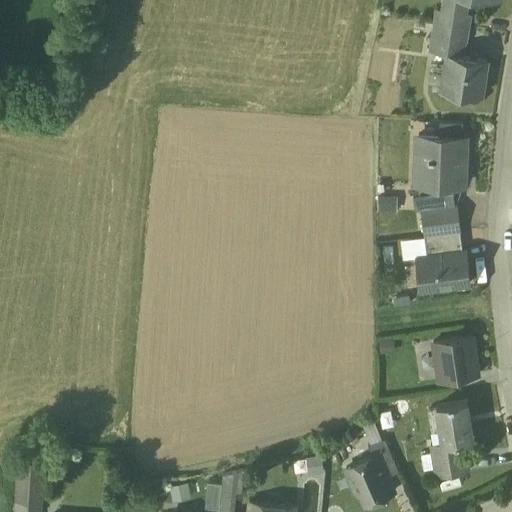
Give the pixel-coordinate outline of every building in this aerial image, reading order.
[(470,14),(439,9),(437,23),(467,28),(470,14)] [(467,28),(437,23),(432,51),(448,53),(461,55),(464,40),(465,41),(467,28)] [(461,55),(448,53),(444,88),(481,94),(486,60),(461,55)] [(463,121),(439,121),(439,134),(463,135),(463,121)] [(439,134),(419,134),(417,184),(463,185),(465,135),(439,134)] [(457,203),(421,208),(425,235),(460,231),(457,203)] [(460,231),(425,235),(427,255),(463,250),(460,231)] [(427,255),(418,256),(422,289),(470,283),(466,250),(427,255)] [(472,335),(434,341),(439,380),(478,374),(472,335)] [(468,401),(438,405),(445,442),(445,444),(461,441),(474,439),(468,401)] [(399,472),(385,439),(369,445),(373,456),(378,453),(388,476),(399,472)] [(445,444),(445,442),(433,444),(438,476),(471,471),(468,455),(463,456),(461,441),(445,444)] [(373,456),(351,465),(358,481),(357,481),(354,487),(356,492),(362,494),(366,504),(395,491),(388,476),(378,453),(373,456)] [(296,467),(323,465),(323,454),(296,456),(296,467)] [(44,463),(19,461),(16,501),(42,503),(44,463)] [(243,469),(223,474),(222,483),(221,499),(231,500),(232,491),(242,492),(244,471),(243,469)] [(222,483),(208,481),(206,507),(220,509),(221,499),(222,483)] [(295,511),(296,505),(251,500),(249,511),(295,511)]
